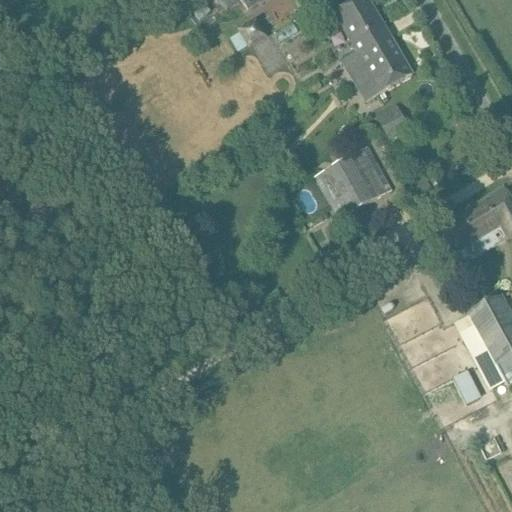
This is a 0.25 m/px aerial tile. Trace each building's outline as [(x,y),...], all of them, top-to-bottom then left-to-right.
[(264,0),(237,0),(247,13),(264,0)] [(342,64),(345,68),(390,41),(366,0),(358,0),(333,15),(356,55),(342,64)] [(256,22),(238,34),(250,52),(268,40),(256,22)] [(390,41),(345,68),(366,104),(412,77),(390,41)] [(396,108),(375,119),(382,131),(402,121),(396,108)] [(390,138),(409,129),(404,120),(385,130),(390,138)] [(348,162),(316,180),(340,222),(372,203),(392,193),(368,150),(350,160),(348,162)] [(511,202),(504,189),(441,227),(459,256),(500,230),(507,241),(511,238),(511,202)] [(511,319),(501,299),(483,309),(467,317),(507,390),(511,387),(511,319)]
